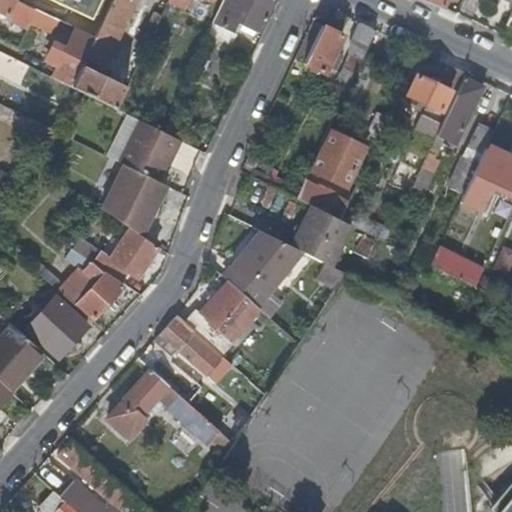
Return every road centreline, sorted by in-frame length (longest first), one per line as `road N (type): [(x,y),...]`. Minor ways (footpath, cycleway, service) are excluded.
road 1 (residential): [(298,0),(152,307),(0,491)]
road 2 (residential): [(368,0),(511,68)]
